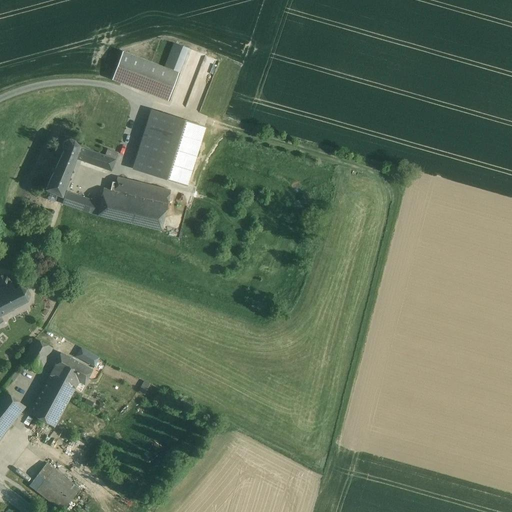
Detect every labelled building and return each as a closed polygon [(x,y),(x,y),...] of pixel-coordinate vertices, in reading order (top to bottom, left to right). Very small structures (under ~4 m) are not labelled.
[(188,49),(174,44),(164,68),(178,73),(188,49)] [(151,63),(122,52),(111,80),(168,101),(178,73),(164,68),(151,63)] [(186,186),(204,127),(182,120),(164,179),(186,186)] [(71,140),(69,140),(67,140),(66,141),(64,142),(63,143),(63,145),(62,146),(62,147),(62,148),(63,149),(64,151),(55,170),(52,169),(51,171),(53,172),(45,190),(61,197),(75,159),(79,147),(76,146),(76,144),(75,143),(74,142),(73,141),(71,140)] [(99,155),(79,147),(75,159),(111,171),(115,160),(105,156),(99,155)] [(118,153),(107,149),(105,156),(115,160),(118,153)] [(170,191),(117,178),(116,183),(112,183),(110,191),(167,204),(170,191)] [(110,191),(103,189),(100,204),(97,215),(115,220),(124,221),(131,224),(161,231),(167,204),(110,191)] [(100,204),(66,192),(62,204),(97,215),(100,204)] [(0,286),(1,288),(0,288),(0,323),(2,322),(3,323),(3,322),(2,322),(0,318),(1,318),(0,316),(0,315),(5,313),(6,315),(7,315),(6,313),(12,310),(13,312),(14,311),(13,310),(14,310),(13,309),(21,305),(22,306),(23,306),(22,304),(26,302),(27,303),(28,302),(27,301),(28,296),(30,296),(30,295),(28,295),(26,290),(27,289),(26,288),(25,289),(20,287),(20,286),(19,286),(19,287),(14,290),(11,283),(12,282),(11,282),(7,276),(3,278),(2,275),(0,276),(0,285),(0,286)] [(52,349),(35,339),(25,356),(22,362),(40,372),(52,349)] [(91,369),(60,352),(53,366),(56,367),(51,377),(74,389),(79,392),(91,369)] [(74,389),(51,377),(36,406),(35,405),(30,414),(55,426),(74,389)] [(149,384),(142,381),(137,391),(143,394),(149,384)] [(16,419),(0,406),(0,439),(9,428),(16,419)] [(0,458),(18,435),(9,428),(0,439),(0,458)] [(78,488),(45,462),(28,484),(61,510),(78,488)]
